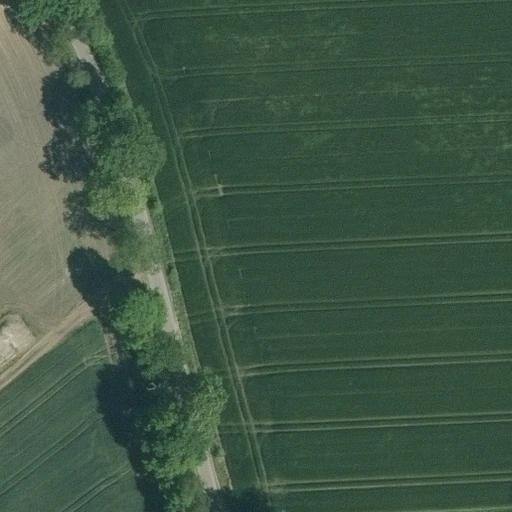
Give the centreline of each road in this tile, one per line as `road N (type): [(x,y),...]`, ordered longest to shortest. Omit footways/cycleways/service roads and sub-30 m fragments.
road 1 (unclassified): [(213,511),(152,264),(88,59),(51,0)]
road 2 (track): [(0,379),(123,277),(152,264)]
